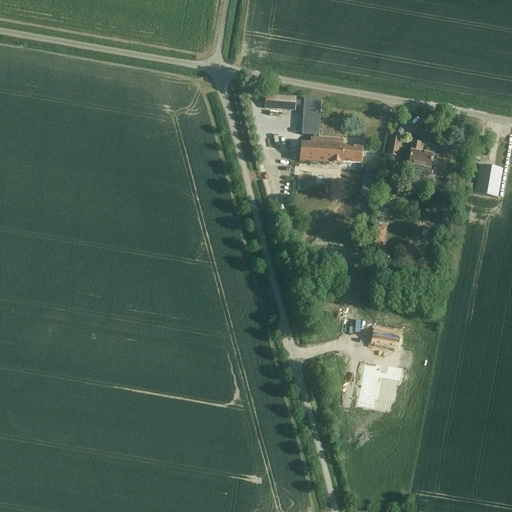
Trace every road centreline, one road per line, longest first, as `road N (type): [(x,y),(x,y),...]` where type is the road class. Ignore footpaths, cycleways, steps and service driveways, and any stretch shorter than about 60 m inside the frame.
road 1 (unclassified): [(332,511),(218,68)]
road 2 (unclassified): [(511,121),(218,68)]
road 3 (unclassified): [(218,68),(0,31)]
